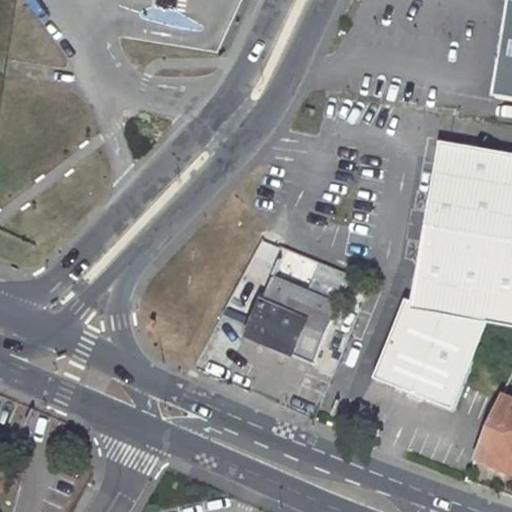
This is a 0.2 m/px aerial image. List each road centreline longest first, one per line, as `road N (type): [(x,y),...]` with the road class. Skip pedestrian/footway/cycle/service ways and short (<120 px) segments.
road 1 (unclassified): [(127,236),(237,118),(268,76),(304,0)]
road 2 (secondary): [(333,456),(136,375)]
road 3 (secondary): [(149,432),(341,511)]
road 4 (unclassified): [(333,456),(182,427),(149,432)]
road 5 (secondary): [(0,364),(149,432)]
road 6 (unclassified): [(136,375),(116,321),(127,236)]
road 7 (unclassified): [(33,330),(127,236)]
